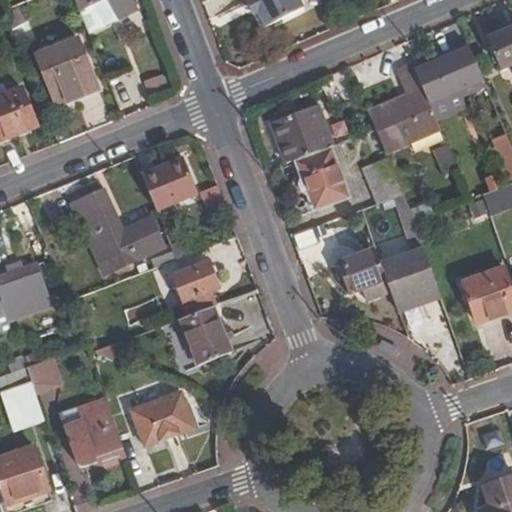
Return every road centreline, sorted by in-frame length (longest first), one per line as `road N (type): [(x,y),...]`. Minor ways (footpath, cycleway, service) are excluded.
road 1 (residential): [(314,368),(214,102)]
road 2 (residential): [(214,102),(455,0)]
road 3 (residential): [(214,102),(0,187)]
road 4 (residential): [(422,419),(390,377),(340,362),(314,368)]
road 5 (residential): [(314,368),(292,380),(264,422),(266,472)]
road 6 (residential): [(152,511),(266,472)]
